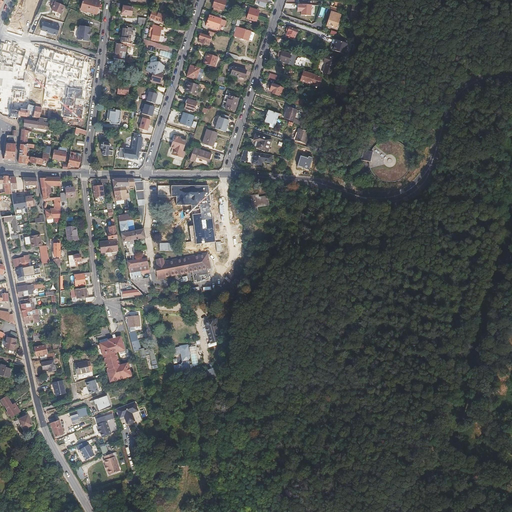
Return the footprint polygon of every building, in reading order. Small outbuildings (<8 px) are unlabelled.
[(83,0),(81,10),(96,14),(100,2),(91,0),(83,0)] [(226,1),(223,0),(214,0),(212,7),(214,8),(219,10),(223,11),(226,1)] [(64,6),(58,3),(53,1),(51,5),(53,6),(52,10),(61,14),(64,6)] [(311,4),(297,3),(297,11),(301,11),(301,15),(311,15),(311,4)] [(123,15),(131,16),(132,8),(123,6),(122,11),(124,11),(123,15)] [(362,8),(353,6),(351,16),(355,17),(356,15),(360,16),(362,8)] [(342,10),(338,9),(333,7),(329,18),(328,18),(327,18),(325,25),(336,28),(342,10)] [(256,10),(250,8),(246,19),(255,22),(259,13),(256,12),(256,10)] [(166,16),(152,12),(150,19),(164,23),(166,16)] [(225,17),(221,16),(218,15),(217,14),(216,18),(209,16),(206,27),(217,30),(219,25),(224,27),(226,21),(224,21),(225,17)] [(161,29),(161,26),(153,24),(152,28),(154,28),(151,40),(158,41),(160,32),(162,32),(163,29),(161,29)] [(90,27),(79,26),(77,41),(88,42),(88,38),(89,38),(90,32),(89,32),(90,27)] [(132,35),(132,33),(131,32),(131,28),(127,28),(127,27),(123,26),(121,42),(129,44),(130,35),(132,35)] [(294,38),(297,30),(288,27),(287,27),(286,29),(286,31),(288,32),(286,35),(289,36),(288,38),(290,38),(291,37),(294,38)] [(236,28),(235,28),(234,31),(235,32),(234,36),(248,41),(251,32),(237,28),(236,28)] [(210,37),(200,34),(199,39),(200,39),(199,42),(208,45),(210,37)] [(347,43),(333,38),(329,49),(344,53),(347,43)] [(164,45),(143,39),(143,43),(163,50),(164,45)] [(121,42),(116,42),(115,54),(115,57),(124,59),(126,47),(125,47),(125,45),(132,46),(132,44),(129,44),(121,42)] [(213,55),(214,53),(207,50),(206,53),(210,54),(208,59),(215,62),(214,67),(216,68),(217,63),(218,63),(220,58),(213,55)] [(293,64),(296,55),(279,50),(278,54),(281,54),(279,60),(288,63),(288,62),(293,64)] [(332,75),(338,55),(327,52),(324,62),(325,62),(322,72),(324,73),(323,75),(329,77),(330,75),(332,75)] [(152,67),(163,71),(164,66),(159,62),(158,62),(157,58),(156,56),(153,56),(151,58),(151,62),(151,65),(148,65),(146,70),(150,73),(152,67)] [(200,69),(191,66),(187,77),(196,80),(200,69)] [(232,66),(229,74),(244,78),(246,71),(232,66)] [(163,71),(152,67),(150,73),(153,75),(151,81),(160,84),(163,74),(162,73),(163,71)] [(291,84),(295,68),(291,67),(287,83),(291,84)] [(319,86),(322,77),(303,71),(301,80),(319,86)] [(279,77),(270,74),(268,79),(277,82),(279,77)] [(280,83),(277,82),(268,79),(265,79),(264,83),(269,84),(269,83),(272,84),(271,89),(270,91),(275,93),(275,94),(279,95),(280,91),(279,91),(280,86),(279,86),(280,83)] [(187,92),(195,95),(198,86),(188,82),(187,86),(188,87),(187,92)] [(129,86),(119,85),(118,94),(128,95),(129,86)] [(227,91),(221,106),(223,107),(229,94),(238,97),(239,95),(227,91)] [(12,110),(19,111),(20,109),(27,110),(28,104),(20,102),(21,94),(13,92),(11,103),(8,110),(0,109),(0,113),(3,115),(10,117),(11,115),(12,110)] [(158,94),(149,92),(146,101),(155,104),(158,94)] [(239,99),(238,98),(238,97),(229,94),(223,107),(235,111),(239,99)] [(184,108),(194,111),(197,102),(187,99),(184,108)] [(27,116),(27,114),(28,115),(29,108),(33,108),(34,106),(28,104),(27,110),(20,109),(19,111),(18,115),(27,116)] [(155,108),(144,104),(142,109),(144,109),(142,114),(152,117),(155,108)] [(50,108),(41,107),(40,117),(48,119),(50,108)] [(117,110),(111,109),(109,122),(110,122),(110,123),(119,125),(121,111),(117,111),(117,110)] [(275,124),(279,113),(269,110),(267,115),(265,121),(275,124)] [(295,119),(296,113),(287,110),(285,118),(294,121),(295,119)] [(191,127),(194,116),(183,112),(180,123),(191,127)] [(221,117),(219,117),(215,129),(225,132),(229,120),(228,120),(229,116),(222,114),(221,117)] [(148,131),(151,120),(143,118),(139,129),(148,131)] [(36,128),(41,128),(48,130),(49,124),(46,123),(39,122),(25,120),(24,126),(36,128)] [(309,132),(299,128),(294,140),(305,144),(309,132)] [(202,144),(213,147),(218,133),(207,129),(202,144)] [(256,147),(267,151),(272,139),(256,134),(253,140),(258,141),(256,147)] [(174,143),(172,143),(170,147),(174,148),(172,155),(184,158),(185,152),(183,151),(186,141),(180,139),(181,137),(174,135),(173,140),(175,141),(174,143)] [(133,150),(132,151),(139,152),(140,152),(143,138),(133,137),(133,142),(134,143),(133,150)] [(385,140),(379,143),(373,147),(369,153),(368,159),(368,166),(371,172),(375,177),(381,180),(387,182),(394,181),(400,179),(405,174),(408,168),(410,161),(408,154),(405,148),(399,143),(393,140),(385,140)] [(102,155),(112,156),(113,151),(109,150),(110,143),(101,142),(100,148),(103,148),(102,155)] [(20,145),(19,155),(26,156),(27,148),(26,148),(26,147),(33,147),(33,144),(27,143),(26,145),(20,145)] [(16,144),(6,144),(4,159),(14,160),(16,144)] [(199,157),(212,162),(214,154),(194,147),(190,159),(198,162),(199,157)] [(138,160),(139,152),(132,151),(133,150),(125,149),(120,148),(119,157),(123,158),(138,160)] [(52,159),(65,161),(67,152),(53,150),(52,159)] [(264,162),(265,154),(249,151),(247,163),(261,165),(262,162),(264,162)] [(47,167),(49,153),(45,153),(43,152),(42,159),(27,156),(27,158),(27,162),(29,162),(29,160),(30,161),(30,162),(41,164),(41,167),(47,168),(47,167)] [(272,155),(265,154),(264,162),(271,163),(272,155)] [(27,162),(27,158),(26,158),(26,156),(19,155),(19,164),(28,165),(29,163),(27,162)] [(78,167),(80,158),(70,155),(67,167),(70,168),(70,166),(78,167)] [(60,185),(60,178),(46,177),(46,178),(40,178),(42,188),(48,188),(49,193),(51,193),(50,185),(60,185)] [(135,185),(134,182),(134,178),(112,178),(114,188),(120,187),(121,199),(124,199),(127,199),(125,186),(135,185)] [(143,181),(134,182),(135,185),(137,200),(145,199),(143,181)] [(104,196),(103,191),(105,191),(105,189),(103,189),(102,183),(101,183),(94,184),(95,186),(93,187),(95,197),(104,196)] [(12,193),(11,189),(10,184),(3,184),(6,194),(12,193)] [(60,193),(60,197),(60,200),(67,199),(67,197),(76,196),(75,191),(73,191),(72,187),(65,188),(66,192),(60,193)] [(15,193),(12,193),(13,204),(14,209),(27,208),(27,206),(25,196),(16,197),(15,193)] [(25,194),(25,196),(27,206),(35,205),(34,198),(32,199),(31,196),(31,193),(25,194)] [(259,195),(251,195),(252,210),(257,209),(256,206),(268,204),(267,196),(259,197),(259,195)] [(49,208),(45,209),(46,219),(49,219),(50,220),(53,219),(53,217),(51,217),(50,209),(49,208)] [(53,217),(60,217),(60,215),(60,208),(55,208),(53,208),(53,209),(50,209),(51,217),(53,217)] [(130,220),(129,210),(126,210),(125,211),(125,215),(119,216),(120,221),(126,221),(126,220),(130,220)] [(17,225),(15,215),(12,215),(4,217),(4,221),(11,220),(13,230),(15,229),(15,231),(21,230),(20,227),(20,224),(17,225)] [(126,221),(120,221),(123,242),(127,241),(128,245),(134,244),(133,240),(145,237),(144,229),(135,231),(134,221),(127,222),(127,221),(126,221)] [(67,238),(77,236),(76,224),(65,225),(67,238)] [(109,239),(117,238),(116,226),(109,227),(110,232),(108,233),(109,239)] [(32,248),(40,246),(42,246),(41,241),(40,241),(39,235),(30,236),(30,237),(31,244),(32,248)] [(101,252),(118,251),(116,240),(100,242),(101,252)] [(42,246),(40,246),(43,263),(51,262),(48,255),(47,245),(42,246)] [(208,253),(165,261),(168,273),(158,275),(159,279),(167,277),(167,276),(191,271),(192,270),(194,271),(193,273),(195,282),(211,279),(209,268),(211,268),(210,262),(208,263),(207,258),(209,257),(208,253)] [(15,268),(16,268),(22,267),(22,264),(21,262),(23,262),(30,261),(29,254),(24,255),(24,257),(22,257),(13,259),(15,268)] [(141,259),(127,261),(130,272),(144,270),(143,265),(148,264),(149,264),(147,256),(141,257),(141,259)] [(156,263),(158,275),(168,273),(165,261),(164,261),(164,258),(158,259),(159,262),(156,263)] [(22,267),(16,268),(18,277),(23,276),(26,275),(26,272),(31,271),(30,266),(22,267)] [(86,284),(84,274),(75,275),(76,285),(86,284)] [(34,283),(17,287),(19,296),(34,293),(33,289),(34,287),(38,286),(39,290),(43,289),(41,283),(35,284),(34,283)] [(86,288),(76,289),(77,297),(87,296),(86,288)] [(0,302),(2,303),(8,303),(8,294),(2,294),(2,291),(0,290),(0,302)] [(34,297),(20,299),(25,321),(30,320),(29,316),(33,315),(34,319),(39,318),(37,306),(36,307),(34,301),(32,301),(32,298),(34,298),(34,297)] [(9,313),(0,311),(0,318),(8,322),(9,315),(9,313)] [(80,316),(64,319),(67,332),(75,330),(74,326),(82,325),(80,316)] [(140,326),(139,316),(128,316),(129,327),(128,327),(131,338),(137,336),(135,330),(134,331),(134,327),(140,326)] [(222,333),(220,326),(218,327),(216,321),(217,320),(218,319),(217,318),(217,317),(216,317),(215,317),(214,317),(213,317),(213,318),(213,319),(207,321),(206,325),(212,343),(220,341),(218,335),(222,333)] [(104,355),(111,381),(128,376),(125,363),(120,365),(116,351),(122,350),(121,346),(124,345),(121,336),(109,339),(109,340),(100,343),(104,355)] [(13,351),(16,340),(7,338),(4,349),(13,351)] [(141,349),(139,340),(132,342),(134,351),(141,349)] [(192,360),(189,344),(175,347),(173,350),(174,353),(176,354),(181,353),(182,362),(180,364),(182,371),(191,370),(189,360),(192,360)] [(45,355),(44,353),(47,353),(46,345),(35,347),(37,355),(41,354),(42,356),(45,355)] [(199,365),(196,347),(190,348),(192,360),(193,366),(199,365)] [(56,369),(53,357),(49,358),(49,359),(47,360),(47,361),(42,362),(44,369),(48,368),(49,371),(56,369)] [(74,364),(77,375),(89,372),(87,361),(74,364)] [(5,368),(5,366),(2,365),(0,369),(0,375),(9,378),(11,374),(10,374),(11,370),(5,368)] [(219,376),(215,367),(205,371),(209,380),(219,376)] [(65,392),(62,379),(61,379),(52,381),(55,395),(65,392)] [(153,381),(155,389),(159,401),(167,399),(163,387),(161,379),(153,381)] [(95,381),(86,383),(89,394),(98,392),(95,381)] [(113,407),(109,396),(96,401),(100,412),(113,407)] [(12,406),(7,397),(0,401),(3,407),(5,406),(8,411),(6,412),(8,416),(10,415),(12,417),(15,416),(16,418),(20,417),(18,414),(20,413),(15,404),(12,406)] [(137,401),(119,408),(122,417),(126,416),(127,419),(129,424),(135,421),(132,414),(134,413),(141,410),(137,401)] [(81,422),(78,414),(71,416),(74,425),(81,422)] [(100,434),(101,433),(103,438),(113,435),(108,422),(115,419),(114,414),(106,417),(106,416),(97,419),(99,425),(100,429),(99,430),(100,434)] [(28,416),(26,416),(25,415),(23,416),(24,418),(15,422),(16,426),(21,424),(23,430),(24,431),(25,431),(26,431),(27,431),(28,430),(28,429),(28,428),(32,426),(28,416)] [(64,435),(60,420),(51,422),(56,438),(64,435)] [(510,448),(490,433),(492,430),(481,422),(469,438),(461,433),(459,440),(480,454),(483,449),(478,446),(484,438),(507,454),(510,448)] [(95,456),(87,442),(76,447),(78,450),(85,461),(95,456)] [(121,472),(116,457),(115,458),(113,454),(105,457),(106,461),(111,475),(121,472)]
